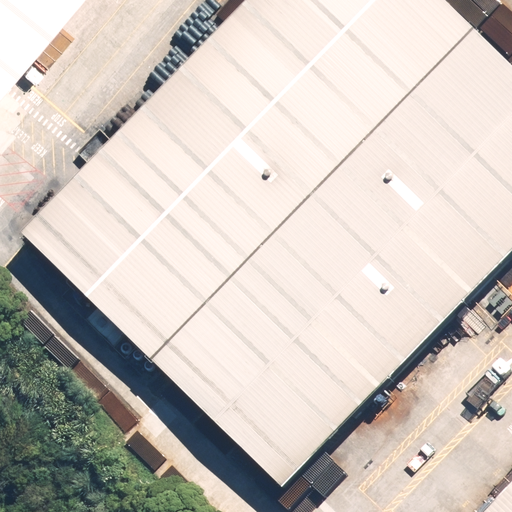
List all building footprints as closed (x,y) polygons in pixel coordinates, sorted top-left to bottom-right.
[(0,0),(0,92),(77,0),(0,0)] [(263,0),(27,244),(286,492),(511,258),(511,62),(447,0),(263,0)] [(125,0),(101,0),(82,24),(99,38),(128,2),(125,0)] [(49,72),(22,102),(35,115),(63,85),(49,72)] [(511,511),(511,494),(494,511),(511,511)]
